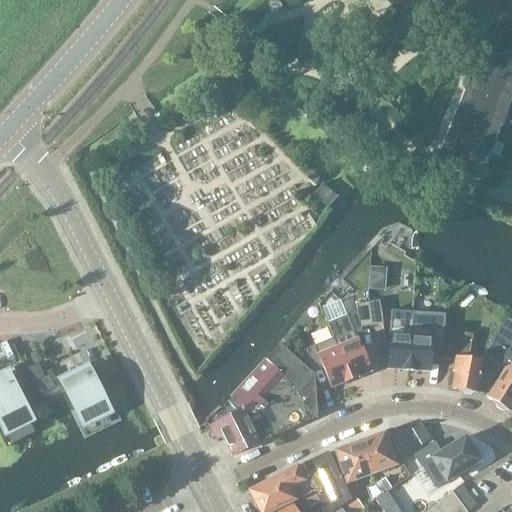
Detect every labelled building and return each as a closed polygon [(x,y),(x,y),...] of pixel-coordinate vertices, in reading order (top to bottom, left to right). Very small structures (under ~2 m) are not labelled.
[(480,52),(434,165),(476,182),(477,181),(472,179),(477,166),(482,168),(488,154),(483,152),(488,139),(493,141),(498,128),(493,126),(499,113),(504,115),(509,102),(504,100),(509,86),(511,87),(511,23),(500,19),(486,54),(480,52)] [(337,197),(321,185),(312,197),(327,209),(337,197)] [(367,304),(371,327),(382,325),(379,302),(367,304)] [(359,329),(371,327),(367,304),(355,305),(359,329)] [(464,336),(442,361),(453,364),(454,375),(455,375),(452,391),(462,393),(463,396),(470,397),(472,395),(477,396),(479,384),(489,386),(500,368),(505,371),(507,372),(511,364),(511,363),(509,362),(511,357),(511,328),(504,323),(482,357),(481,364),(468,362),(472,338),(464,336)] [(387,371),(408,372),(411,326),(390,325),(387,371)] [(411,326),(408,372),(429,374),(430,352),(442,352),(444,328),(411,326)] [(352,331),(332,339),(350,382),(369,374),(352,331)] [(350,382),(332,339),(302,351),(311,374),(322,369),(330,390),(336,387),(350,382)] [(313,377),(282,350),(278,346),(265,362),(230,399),(231,400),(202,425),(205,431),(210,429),(215,440),(220,437),(231,458),(259,444),(315,418),(313,377)] [(511,364),(507,372),(505,371),(487,400),(496,406),(496,409),(501,413),(507,412),(508,413),(511,407),(511,364)] [(79,368),(59,378),(82,425),(109,411),(89,371),(82,375),(79,368)] [(4,383),(1,376),(0,376),(0,426),(4,433),(30,420),(11,379),(4,383)] [(369,441),(358,445),(370,477),(395,468),(383,436),(378,438),(377,436),(370,438),(369,441)] [(471,451),(465,440),(441,455),(435,445),(413,458),(420,469),(422,468),(435,491),(479,464),(478,462),(480,458),(476,450),(471,451)] [(370,477),(358,445),(347,449),(345,447),(340,450),(338,453),(335,454),(346,485),(370,477)] [(249,494),(258,511),(277,511),(294,504),(295,504),(315,494),(324,511),(336,511),(351,503),(327,456),(249,494)] [(467,511),(475,506),(466,493),(461,487),(452,494),(442,501),(432,508),(427,511),(467,511)] [(309,510),(319,505),(314,497),(304,502),(309,510)] [(360,511),(363,510),(356,501),(339,511),(360,511)]
